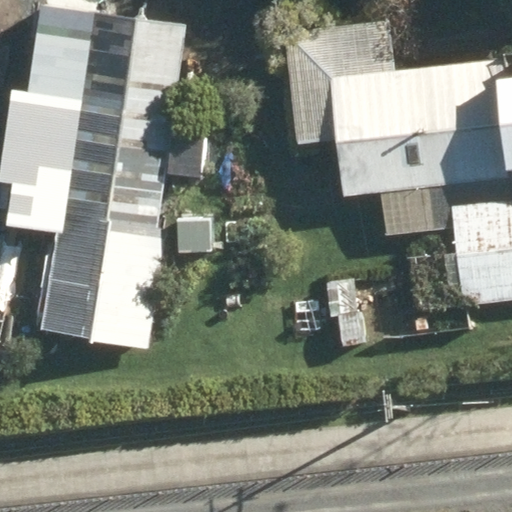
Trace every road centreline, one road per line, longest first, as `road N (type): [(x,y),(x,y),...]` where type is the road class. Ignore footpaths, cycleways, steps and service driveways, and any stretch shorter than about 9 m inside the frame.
road 1 (track): [(511,427),(0,483)]
road 2 (track): [(511,485),(268,511)]
